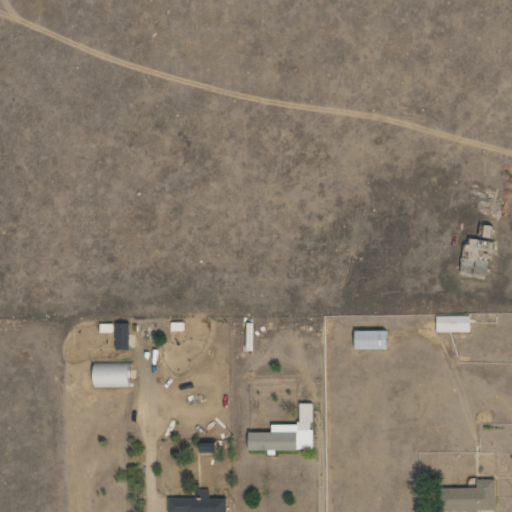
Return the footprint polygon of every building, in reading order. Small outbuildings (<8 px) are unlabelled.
[(494,259),(495,241),(469,240),(468,256),(463,255),(462,275),(488,276),(489,259),(494,259)] [(471,316),(438,317),(438,333),(471,332),(471,316)] [(132,324),(118,323),(117,350),(131,350),(132,324)] [(389,331),(357,331),(357,350),(389,350),(389,331)] [(97,387),(132,388),(132,365),(97,365),(97,387)] [(251,433),(251,451),(315,450),(314,404),(301,404),(301,425),(274,425),(274,432),(251,433)] [(203,453),(218,453),(219,444),(203,443),(203,453)] [(497,510),(497,479),(478,480),(479,488),(439,488),(439,511),(497,510)] [(170,499),(170,511),(229,511),(229,498),(211,499),(211,491),(199,491),(199,498),(170,499)]
